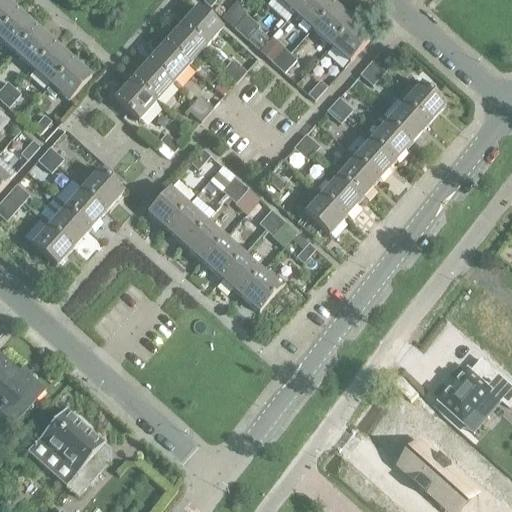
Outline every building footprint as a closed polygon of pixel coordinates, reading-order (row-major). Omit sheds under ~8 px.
[(1,0),(0,0),(0,33),(17,15),(1,0)] [(205,0),(203,4),(210,10),(219,0),(205,0)] [(275,0),(274,1),(293,18),(308,0),(275,0)] [(321,0),(308,0),(293,18),(311,34),(333,10),(321,0)] [(221,20),(233,31),(241,38),(254,24),(246,17),(249,13),(237,2),(221,20)] [(198,10),(181,29),(206,51),(223,32),(198,10)] [(333,10),(311,34),(330,51),(351,27),(333,10)] [(36,31),(17,15),(0,33),(0,43),(14,56),(36,31)] [(269,42),(258,32),(260,29),(254,24),(241,38),(247,44),(258,53),(269,42)] [(351,27),(330,51),(348,68),(370,44),(351,27)] [(206,51),(181,29),(165,47),(189,69),(190,69),(195,74),(202,66),(196,61),(206,51)] [(36,31),(14,56),(32,72),(54,48),(36,31)] [(189,69),(165,47),(148,66),(173,88),(189,69)] [(54,48),(32,72),(50,89),(72,64),(54,48)] [(283,50),(270,64),(277,70),(290,56),(283,50)] [(396,63),(383,51),(364,73),(377,85),(396,63)] [(290,56),(277,70),(284,77),(297,62),(290,56)] [(226,69),(241,82),(247,75),(233,62),(226,69)] [(72,64),(50,89),(46,94),(53,101),(58,95),(69,106),(91,82),(72,64)] [(173,88),(148,66),(132,84),(156,106),(173,88)] [(220,76),(234,89),(241,82),(226,69),(220,76)] [(377,85),(364,73),(359,78),(373,89),(377,85)] [(320,83),(307,98),(315,104),(328,90),(320,83)] [(156,106),(132,84),(115,103),(139,125),(156,106)] [(0,104),(1,105),(14,91),(7,85),(0,92),(0,104)] [(210,87),(200,99),(193,106),(208,119),(214,112),(214,111),(224,100),(210,87)] [(421,90),(404,109),(427,130),(444,111),(421,90)] [(1,105),(8,111),(14,116),(27,102),(14,91),(1,105)] [(353,113),(339,100),(332,107),(347,120),(353,113)] [(208,119),(193,106),(187,113),(201,126),(208,119)] [(347,120),(332,107),(326,115),(341,127),(347,120)] [(404,109),(387,127),(411,148),(427,130),(404,109)] [(0,133),(10,122),(3,116),(0,119),(0,133)] [(44,118),(31,132),(39,139),(52,125),(44,118)] [(387,127),(370,145),(394,167),(411,148),(387,127)] [(159,144),(174,157),(180,149),(166,136),(159,144)] [(320,150),(306,137),(299,144),(314,157),(320,150)] [(40,150),(33,143),(20,157),(27,164),(40,150)] [(314,157),(299,144),(293,151),(307,164),(314,157)] [(370,145),(354,164),(378,185),(394,167),(370,145)] [(64,163),(50,150),(43,157),(58,170),(64,163)] [(211,159),(203,153),(191,167),(198,174),(211,159)] [(58,170),(43,157),(37,164),(51,177),(58,170)] [(354,164),(337,182),(361,203),(378,185),(354,164)] [(40,175),(34,169),(29,175),(35,181),(40,175)] [(286,187),(272,175),(266,182),(280,195),(286,187)] [(99,176),(82,195),(106,216),(123,197),(99,176)] [(0,178),(0,195),(9,186),(0,178)] [(241,186),(234,180),(221,194),(229,200),(241,186)] [(337,182),(321,201),(345,222),(361,203),(337,182)] [(241,186),(229,200),(236,207),(249,192),(241,186)] [(30,199),(17,187),(9,196),(22,208),(30,199)] [(82,195),(65,213),(89,235),(106,216),(82,195)] [(147,219),(166,236),(188,212),(169,195),(147,219)] [(22,208),(9,196),(0,205),(0,219),(6,225),(22,208)] [(321,201),(306,218),(304,219),(328,241),(345,222),(321,201)] [(188,212),(166,236),(184,252),(206,228),(188,212)] [(65,213),(48,231),(72,253),(89,235),(65,213)] [(278,219),(271,213),(258,227),(266,233),(278,219)] [(278,219),(266,233),(273,240),(285,225),(278,219)] [(206,228),(184,252),(203,269),(224,245),(206,228)] [(55,272),(72,253),(48,231),(31,250),(55,272)] [(295,237),(288,231),(277,242),(285,249),(295,237)] [(287,247),(299,257),(296,261),(303,267),(316,252),(297,236),(287,247)] [(224,245),(203,269),(221,285),(243,261),(247,257),(236,248),(232,252),(224,245)] [(243,261),(221,285),(239,302),(261,278),(243,261)] [(261,278),(239,302),(258,319),(280,295),(261,278)] [(511,309),(511,311),(491,337),(484,346),(511,367),(511,309)] [(0,414),(14,427),(43,394),(29,382),(27,384),(0,360),(0,407),(3,410),(0,413),(0,414)] [(440,403),(439,405),(441,406),(464,427),(492,395),(510,411),(511,409),(511,389),(483,364),(473,376),(470,373),(469,372),(467,373),(441,403),(440,403)] [(77,501),(108,468),(105,465),(107,463),(106,455),(101,450),(103,448),(67,416),(29,458),(77,501)] [(427,498),(429,496),(447,511),(448,511),(469,488),(450,472),(453,469),(452,468),(451,469),(441,459),(441,458),(438,461),(421,446),(400,470),(417,485),(415,487),(416,488),(426,497),(427,498)]
